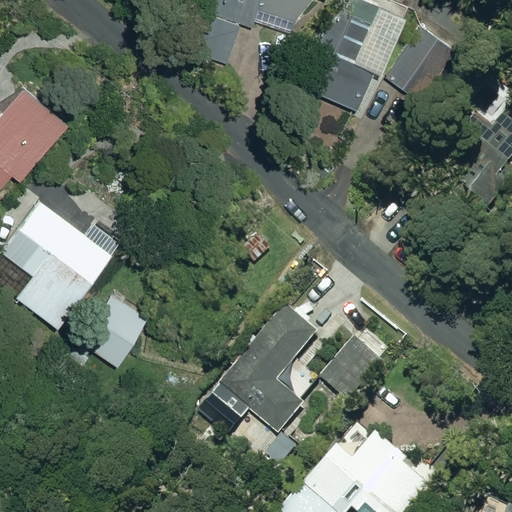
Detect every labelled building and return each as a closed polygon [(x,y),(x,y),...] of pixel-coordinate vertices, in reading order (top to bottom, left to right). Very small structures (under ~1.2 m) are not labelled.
[(201,0),(200,3),(205,4),(191,46),(230,60),(244,22),(256,26),(258,18),(290,29),(311,0),(201,0)] [(305,83),(363,107),(379,69),(385,72),(409,16),(371,0),(365,0),(361,14),(338,4),(305,83)] [(390,74),(424,98),(459,48),(425,24),(390,74)] [(0,189),(15,172),(23,178),(73,119),(27,80),(0,113),(0,189)] [(482,109),(441,165),(496,205),(511,183),(511,112),(503,125),(482,109)] [(89,229),(43,194),(3,244),(36,270),(19,293),(62,324),(117,249),(115,249),(123,238),(96,219),(89,229)] [(296,237),(304,244),(307,240),(299,233),(296,237)] [(247,250),(259,262),(274,247),(261,234),(247,250)] [(85,340),(120,364),(152,317),(116,293),(85,340)] [(225,385),(284,433),(309,402),(282,380),(325,331),(291,304),(225,385)] [(41,341),(52,348),(60,337),(50,329),(41,341)] [(324,376),(353,400),(387,361),(359,336),(324,376)] [(61,362),(78,374),(91,353),(73,342),(61,362)] [(352,511),(357,507),(361,511),(409,511),(435,484),(410,462),(414,458),(382,432),(360,458),(344,444),(281,511),(352,511)]
